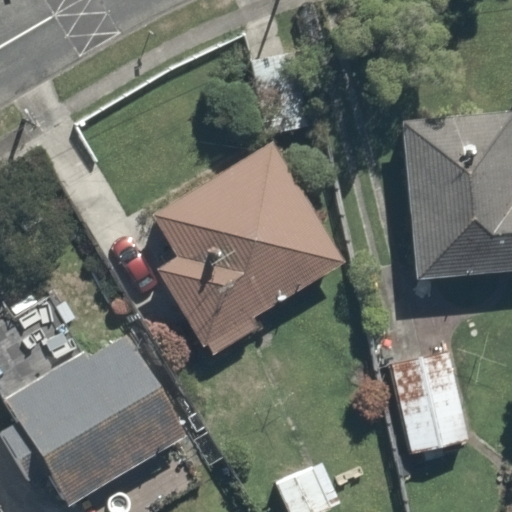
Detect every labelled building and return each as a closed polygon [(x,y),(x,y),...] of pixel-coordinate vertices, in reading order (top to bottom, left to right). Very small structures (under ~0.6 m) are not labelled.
[(314,127),(298,42),(253,50),(268,135),(314,127)] [(511,270),(511,103),(390,119),(410,283),(511,270)] [(269,142),(153,217),(174,250),(142,272),(198,358),(346,262),(269,142)] [(0,399),(0,443),(11,461),(26,451),(62,509),(190,429),(123,323),(0,399)] [(470,434),(448,345),(389,360),(411,449),(470,434)] [(323,457),(269,480),(282,511),(325,511),(344,504),(323,457)]
